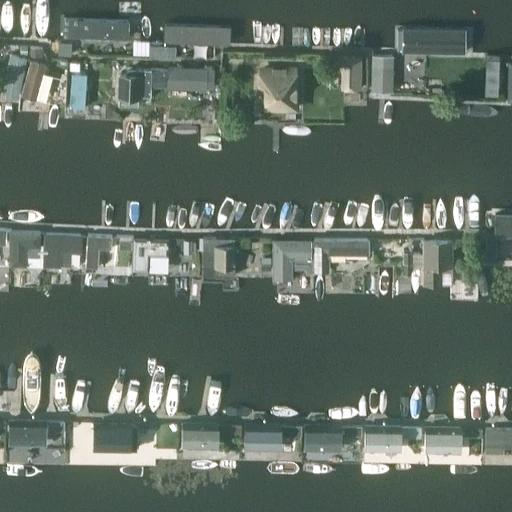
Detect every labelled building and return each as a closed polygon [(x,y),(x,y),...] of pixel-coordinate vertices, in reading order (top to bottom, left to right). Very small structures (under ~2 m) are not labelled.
[(128,20),(62,19),(62,35),(127,37),(128,20)] [(238,25),(160,23),(161,39),(238,42),(238,25)] [(396,31),(396,53),(457,53),(457,31),(396,31)] [(148,40),(148,54),(158,54),(157,40),(148,40)] [(61,41),(60,55),(74,55),(75,42),(61,41)] [(31,46),(31,55),(45,56),(46,47),(31,46)] [(363,54),(344,53),(343,87),(362,88),(363,54)] [(391,55),(367,54),(366,95),(390,95),(391,55)] [(25,58),(14,55),(5,86),(16,90),(25,58)] [(44,61),(29,57),(19,93),(34,98),(44,61)] [(168,69),(167,86),(167,87),(206,88),(207,67),(168,66),(168,69)] [(286,67),(259,67),(259,70),(257,70),(257,89),(264,88),(264,111),(299,111),(299,73),(287,73),(286,67)] [(138,74),(120,73),(119,104),(139,105),(139,96),(151,96),(152,86),(152,68),(139,68),(138,74)] [(168,69),(152,68),(152,86),(167,86),(168,69)] [(84,71),(70,70),(68,105),(83,106),(84,71)] [(511,209),(494,209),(493,235),(511,235),(511,209)] [(40,229),(9,228),(8,264),(26,264),(26,253),(33,253),(37,250),(37,246),(40,246),(40,229)] [(82,233),(44,231),(42,265),(61,266),(62,250),(81,251),(82,233)] [(486,232),(486,260),(496,260),(497,236),(492,236),(492,232),(486,232)] [(111,234),(87,233),(85,265),(98,266),(99,247),(111,247),(111,234)] [(169,237),(132,236),(131,269),(149,270),(150,254),(168,255),(169,237)] [(203,265),(215,265),(215,274),(235,275),(235,244),(216,244),(216,237),(203,237),(203,265)] [(311,237),(272,237),(272,277),(292,277),(292,257),(311,257),(311,237)] [(313,272),(330,272),(330,255),(369,255),(369,238),(314,238),(313,272)] [(452,239),(423,238),(422,284),(451,284),(452,239)] [(131,239),(119,239),(119,248),(131,248),(131,239)] [(195,241),(186,241),(186,254),(195,254),(195,241)] [(404,252),(404,264),(412,264),(412,252),(404,252)] [(263,257),(263,270),(271,270),(272,257),(263,257)] [(404,264),(404,275),(411,275),(412,264),(404,264)] [(46,444),(46,420),(10,420),(9,443),(46,444)] [(91,451),(139,452),(140,422),(92,421),(91,451)] [(182,446),(218,447),(218,423),(182,422),(182,446)] [(245,424),(245,448),(281,449),(281,424),(245,424)] [(305,424),(304,449),(341,449),(341,425),(305,424)] [(365,425),(365,450),(401,450),(402,426),(365,425)] [(511,427),(485,427),(485,452),(511,452),(511,427)] [(425,429),(425,449),(462,449),(462,430),(425,429)]
